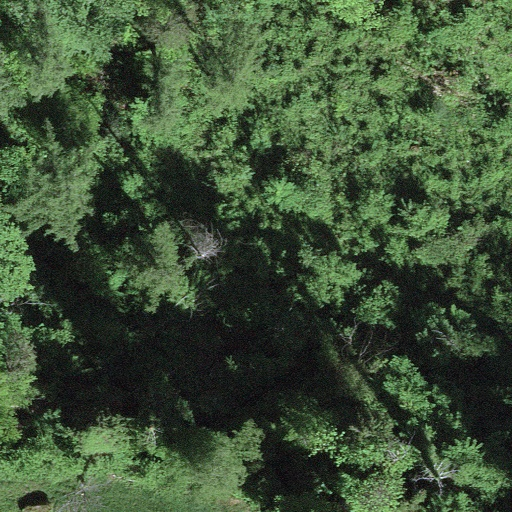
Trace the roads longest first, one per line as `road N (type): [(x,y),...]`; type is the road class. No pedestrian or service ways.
road 1 (motorway): [(511,210),(0,35)]
road 2 (motorway): [(0,284),(511,458)]
